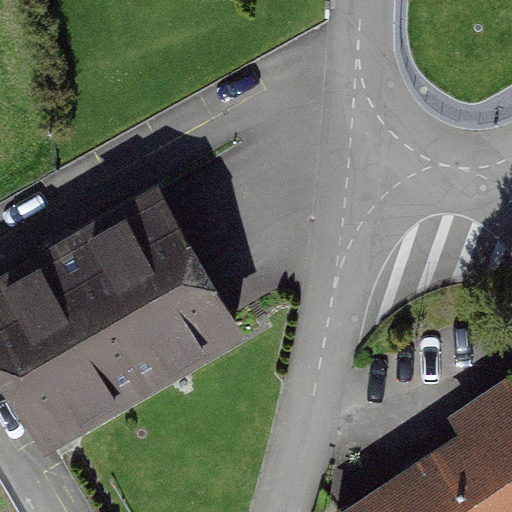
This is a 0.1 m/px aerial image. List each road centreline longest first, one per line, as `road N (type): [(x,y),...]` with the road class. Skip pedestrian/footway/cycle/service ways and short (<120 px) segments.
road 1 (residential): [(280,511),(323,328),(344,175)]
road 2 (residential): [(344,175),(356,0)]
road 3 (residential): [(495,177),(344,175)]
